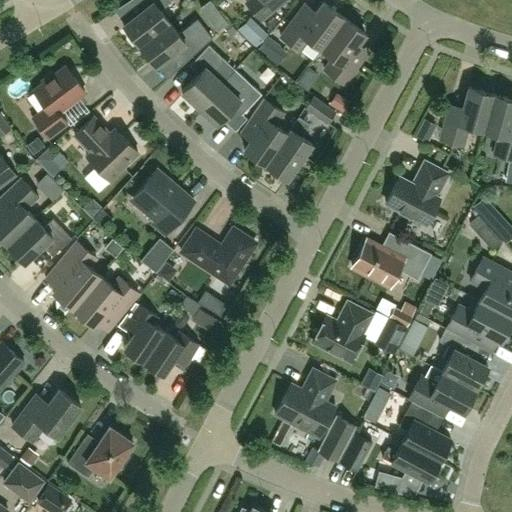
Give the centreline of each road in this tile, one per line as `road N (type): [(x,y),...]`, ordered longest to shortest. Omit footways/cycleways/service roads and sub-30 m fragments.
road 1 (residential): [(311,236),(210,172),(138,104),(74,21)]
road 2 (residential): [(311,236),(428,18)]
road 3 (residential): [(209,445),(311,236)]
road 4 (residential): [(182,431),(0,300)]
road 5 (residential): [(380,511),(278,479),(209,445)]
road 6 (residential): [(511,391),(480,450),(467,511)]
